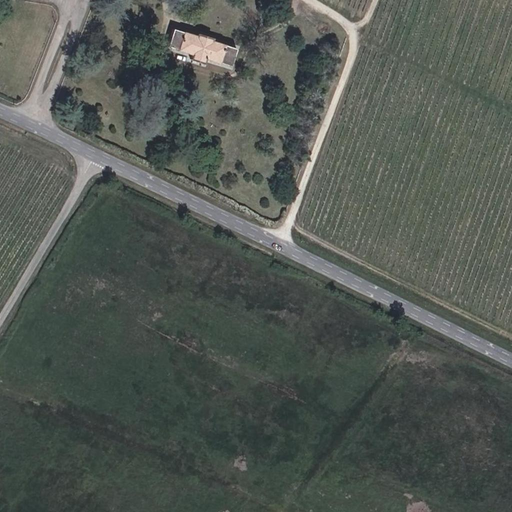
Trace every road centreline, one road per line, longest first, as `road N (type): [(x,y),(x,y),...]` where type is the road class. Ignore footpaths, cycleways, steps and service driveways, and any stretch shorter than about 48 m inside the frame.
road 1 (tertiary): [(99,155),(511,360)]
road 2 (unclassified): [(99,155),(0,324)]
